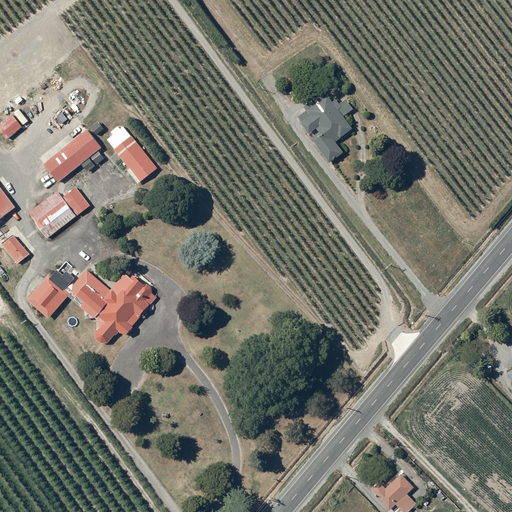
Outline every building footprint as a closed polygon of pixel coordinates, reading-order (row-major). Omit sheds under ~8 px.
[(338,105),(329,92),(296,116),(309,133),(316,128),(320,132),(311,139),(328,162),(343,151),(335,141),(352,128),(343,116),(353,108),(346,99),(338,105)] [(110,112),(102,118),(108,127),(116,121),(110,112)] [(23,126),(12,113),(0,122),(0,129),(7,138),(23,126)] [(98,122),(91,127),(98,135),(105,129),(98,122)] [(132,136),(124,126),(121,128),(119,125),(111,131),(114,134),(107,139),(115,149),(129,168),(128,170),(138,183),(157,168),(132,136)] [(101,147),(87,129),(44,164),(59,182),(101,147)] [(90,206),(75,184),(61,194),(57,190),(28,211),(46,237),(76,216),(76,215),(90,206)] [(0,218),(15,207),(0,186),(0,218)] [(28,257),(13,238),(1,247),(16,266),(28,257)] [(74,278),(57,264),(27,300),(49,318),(67,296),(69,298),(100,324),(92,334),(105,345),(118,328),(128,336),(158,299),(151,294),(156,289),(148,283),(146,286),(127,270),(111,289),(96,276),(97,275),(86,266),(75,279),(74,278)] [(413,487),(401,473),(387,485),(382,480),(371,490),(389,509),(396,503),(403,511),(406,511),(416,504),(406,493),(413,487)]
